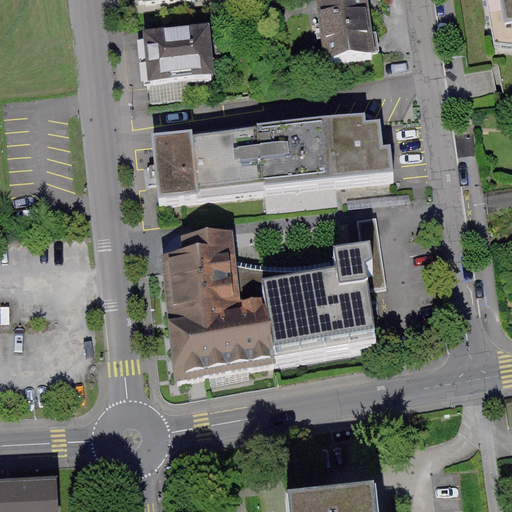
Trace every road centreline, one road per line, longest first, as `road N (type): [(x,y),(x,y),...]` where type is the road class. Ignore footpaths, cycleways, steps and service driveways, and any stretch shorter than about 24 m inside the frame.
road 1 (residential): [(87,0),(128,410)]
road 2 (residential): [(474,380),(420,0)]
road 3 (residential): [(474,380),(161,433)]
